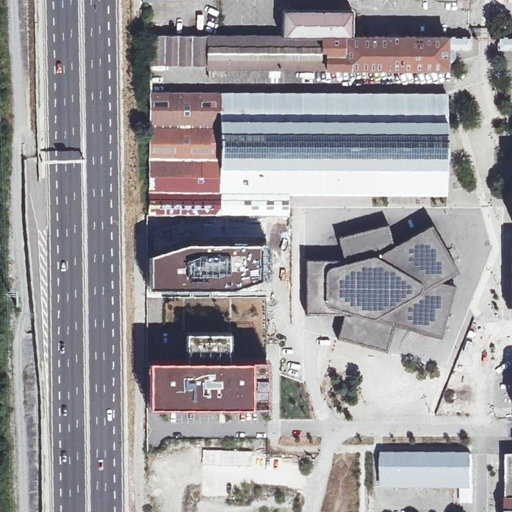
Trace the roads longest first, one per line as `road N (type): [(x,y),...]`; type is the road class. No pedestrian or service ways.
road 1 (track): [(25,511),(12,0)]
road 2 (motorway): [(62,0),(69,511)]
road 3 (motorway): [(102,511),(98,0)]
road 4 (residential): [(493,438),(367,437),(320,427),(164,429)]
